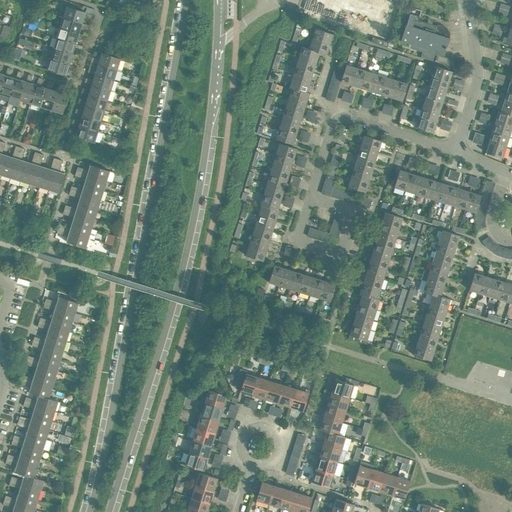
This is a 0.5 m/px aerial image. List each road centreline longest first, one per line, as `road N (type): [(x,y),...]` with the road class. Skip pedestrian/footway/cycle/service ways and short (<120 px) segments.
road 1 (tertiary): [(109,511),(190,235),(210,128),(217,0)]
road 2 (tertiary): [(185,0),(87,511)]
road 3 (residential): [(455,151),(335,121),(310,198)]
road 4 (residential): [(455,151),(478,69),(468,0)]
road 5 (residential): [(310,198),(298,240),(342,254),(354,212)]
